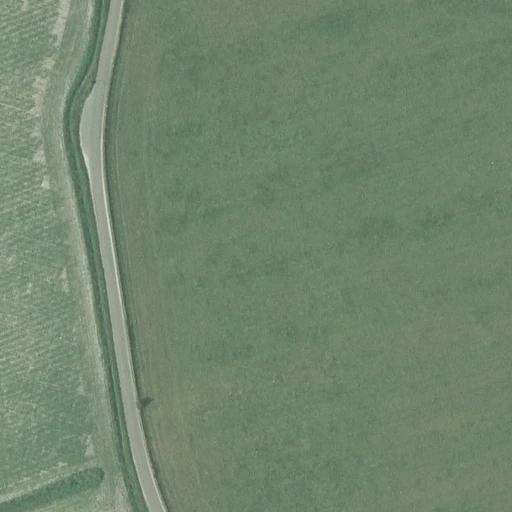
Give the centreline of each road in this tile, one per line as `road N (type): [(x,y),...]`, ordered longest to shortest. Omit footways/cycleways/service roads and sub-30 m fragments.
road 1 (unclassified): [(151,511),(89,156),(116,0)]
road 2 (track): [(121,511),(108,464),(0,504)]
